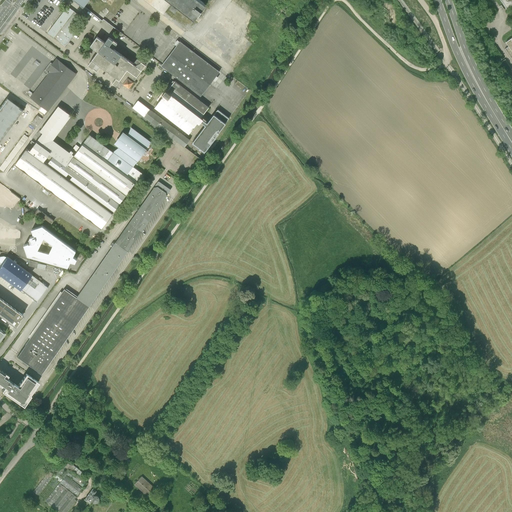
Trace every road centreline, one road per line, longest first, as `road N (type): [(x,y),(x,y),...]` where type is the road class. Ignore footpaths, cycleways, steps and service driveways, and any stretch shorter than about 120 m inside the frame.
road 1 (track): [(36,429),(257,113)]
road 2 (track): [(260,109),(333,0)]
road 3 (track): [(343,0),(411,65),(446,63)]
